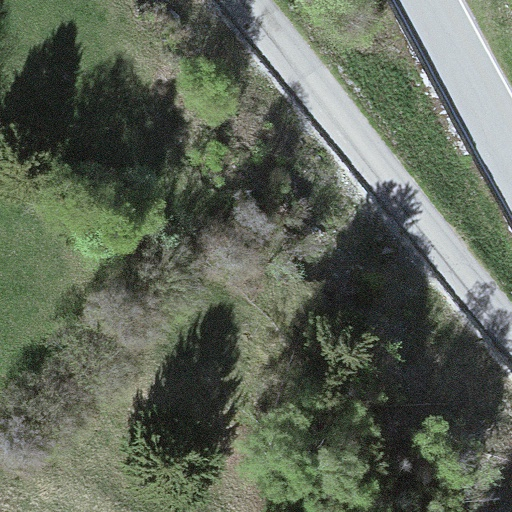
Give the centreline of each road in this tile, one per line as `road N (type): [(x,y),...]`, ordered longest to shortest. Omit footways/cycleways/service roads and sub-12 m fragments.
road 1 (residential): [(116,0),(296,241),(482,511)]
road 2 (tertiary): [(511,194),(391,0)]
